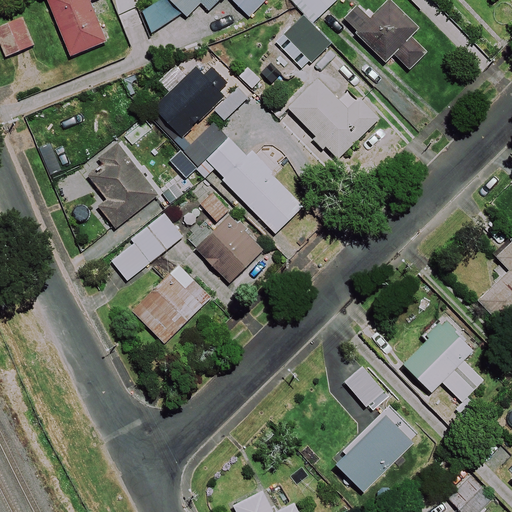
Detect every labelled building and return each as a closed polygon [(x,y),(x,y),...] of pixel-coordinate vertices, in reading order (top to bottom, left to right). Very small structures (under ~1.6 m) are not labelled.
[(94,0),(47,0),(72,57),(108,42),(91,1),(94,0)] [(220,0),(169,0),(187,17),(202,3),(210,11),(220,0)] [(266,0),(232,0),(250,17),(266,0)] [(337,0),(292,0),(313,23),(337,0)] [(383,62),(386,65),(388,63),(407,84),(417,75),(412,70),(428,56),(410,37),(417,31),(390,3),(370,21),(359,9),(345,21),(383,62)] [(34,45),(23,17),(0,26),(0,41),(7,57),(34,45)] [(330,46),(303,17),(283,34),(310,64),(330,46)] [(183,138),(225,98),(219,92),(229,82),(214,66),(203,76),(196,69),(195,68),(154,109),(183,138)] [(333,96),(318,81),(289,110),(339,160),(379,119),(345,85),(333,96)] [(246,157),(228,138),(205,161),(275,234),(304,207),(251,152),(246,157)] [(156,197),(118,148),(98,164),(104,172),(93,180),(108,200),(100,207),(116,229),(156,197)] [(232,210),(214,192),(201,206),(218,223),(232,210)] [(183,238),(165,215),(110,259),(128,281),(183,238)] [(262,251),(229,218),(213,234),(205,226),(189,241),(230,283),(262,251)] [(511,322),(511,242),(496,257),(510,272),(479,301),(505,329),(511,322)] [(195,282),(169,256),(156,269),(166,280),(133,313),(165,344),(189,320),(173,304),(195,282)] [(475,348),(443,320),(403,366),(432,392),(440,383),(463,403),(484,380),(463,362),(475,348)] [(383,392),(362,368),(338,389),(358,413),(383,392)] [(421,421),(407,433),(427,457),(441,445),(421,421)] [(336,456),(354,478),(376,504),(426,463),(404,436),(387,450),(369,427),(356,438),(354,436),(348,441),(350,444),(336,456)] [(345,474),(324,450),(312,461),(332,485),(345,474)] [(479,511),(493,501),(472,478),(449,498),(461,511),(479,511)] [(277,511),(273,511),(263,491),(234,505),(237,511),(298,511),(294,504),(277,511)]
